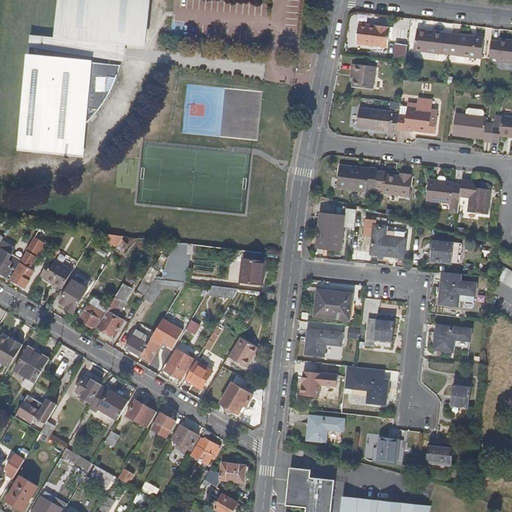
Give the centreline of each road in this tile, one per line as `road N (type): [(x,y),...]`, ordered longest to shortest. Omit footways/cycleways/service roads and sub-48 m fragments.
road 1 (residential): [(0,295),(268,454)]
road 2 (unknown): [(320,85),(154,59),(135,66),(91,135)]
road 3 (residential): [(291,268),(417,283),(410,381),(416,409)]
road 4 (residential): [(309,140),(510,167)]
road 5 (residential): [(268,454),(291,268)]
road 6 (residential): [(359,0),(511,19)]
road 7 (residential): [(309,140),(338,0)]
road 8 (residential): [(291,268),(309,140)]
